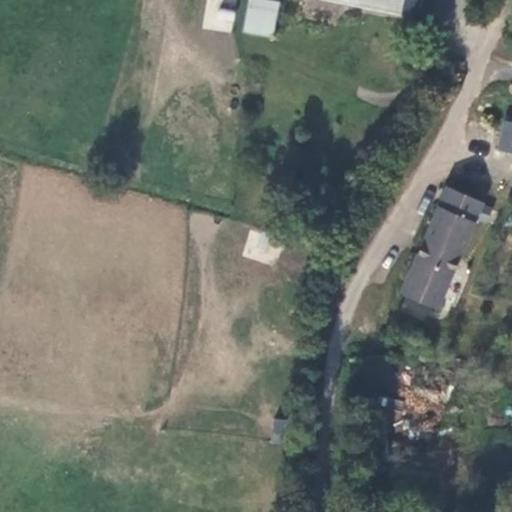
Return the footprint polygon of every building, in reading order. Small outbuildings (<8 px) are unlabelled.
[(292,0),(292,2),(426,28),(430,0),(292,0)] [(232,32),(234,12),(208,9),(205,29),(232,32)] [(285,24),(253,19),(249,44),(280,51),(285,24)] [(502,161),(511,163),(511,133),(507,134),(502,161)] [(452,204),(407,308),(425,316),(441,323),(485,216),(452,204)] [(296,456),(297,431),(282,431),(280,456),(296,456)]
